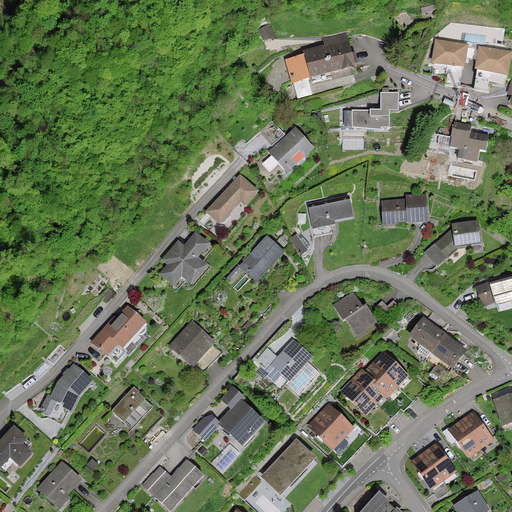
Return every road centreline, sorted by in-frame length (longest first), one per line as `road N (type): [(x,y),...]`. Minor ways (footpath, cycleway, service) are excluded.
road 1 (residential): [(511,366),(393,279),(360,272),(328,279),(297,300),(101,511)]
road 2 (residential): [(0,419),(246,153)]
road 3 (residential): [(511,125),(363,58)]
road 4 (residential): [(379,461),(446,405),(511,372)]
